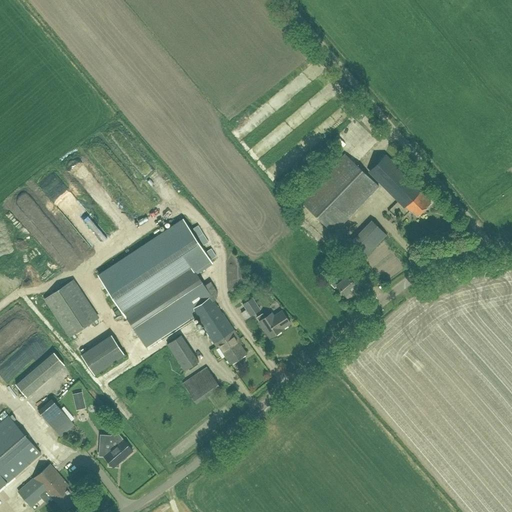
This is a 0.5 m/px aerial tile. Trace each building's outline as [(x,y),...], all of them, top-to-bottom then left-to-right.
[(333,233),(379,187),(345,154),(300,200),(333,233)] [(417,217),(430,204),(414,188),(385,157),(370,171),(404,207),(405,206),(410,212),(411,211),(417,217)] [(70,163),(74,175),(87,171),(84,159),(70,163)] [(129,187),(125,191),(135,200),(139,196),(129,187)] [(95,197),(106,207),(112,200),(101,189),(95,197)] [(74,227),(93,221),(88,207),(69,213),(74,227)] [(230,364),(246,353),(238,341),(240,340),(225,317),(223,318),(193,274),(212,262),(184,220),(99,276),(146,347),(195,315),(205,329),(204,329),(216,347),(218,346),(230,364)] [(365,256),(386,235),(372,221),(351,242),(365,256)] [(65,243),(72,252),(77,249),(70,239),(65,243)] [(344,295),(355,286),(347,276),(357,268),(349,259),(335,271),(337,274),(328,281),(333,288),(336,285),(344,295)] [(70,335),(97,318),(73,280),(46,297),(70,335)] [(245,319),(260,309),(252,297),(242,303),(246,309),(241,312),(245,319)] [(259,321),(269,337),(282,329),(281,328),(290,323),(282,310),(273,316),(271,312),(265,317),(262,313),(256,317),(259,320),(259,321)] [(15,335),(29,329),(23,317),(10,323),(15,335)] [(184,329),(169,336),(183,366),(197,359),(184,329)] [(87,356),(96,372),(126,355),(120,346),(107,354),(105,351),(97,356),(95,351),(87,356)] [(54,352),(16,384),(27,396),(65,364),(54,352)] [(196,404),(219,387),(206,367),(182,384),(196,404)] [(61,399),(69,393),(66,389),(58,395),(61,399)] [(77,393),(79,408),(86,407),(84,392),(77,393)] [(40,408),(53,422),(57,418),(65,427),(73,419),(52,398),(40,408)] [(0,488),(41,453),(9,416),(0,423),(0,488)] [(133,450),(123,439),(116,431),(111,435),(100,434),(99,455),(104,456),(109,462),(109,466),(113,466),(113,467),(114,466),(118,466),(119,462),(133,450)] [(63,510),(77,498),(67,487),(69,486),(50,464),(18,491),(31,507),(46,494),(48,496),(50,494),(63,510)]
